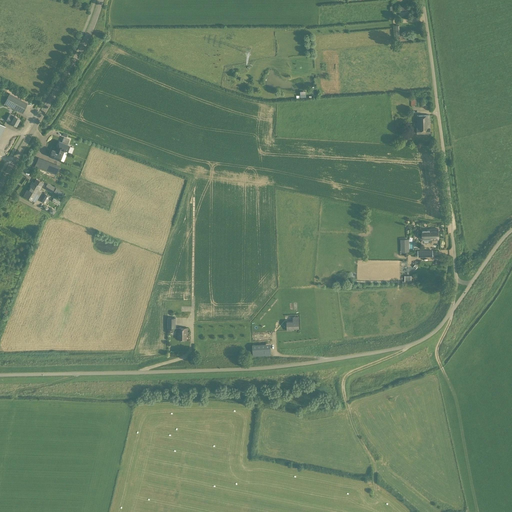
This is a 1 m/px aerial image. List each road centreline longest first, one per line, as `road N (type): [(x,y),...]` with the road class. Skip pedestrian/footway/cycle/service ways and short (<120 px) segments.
road 1 (unclassified): [(0,374),(281,366),(410,344),(451,311)]
road 2 (unclassified): [(456,279),(423,0)]
road 3 (tertiary): [(0,185),(77,58),(101,0)]
road 4 (track): [(451,311),(436,353),(457,400),(478,511)]
road 5 (track): [(410,344),(343,379),(353,427),(372,460),(376,498)]
